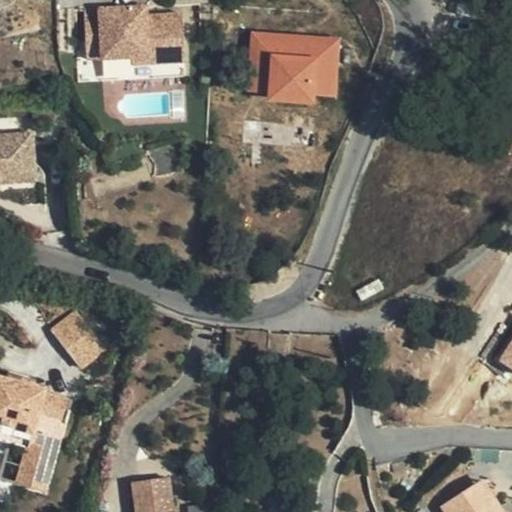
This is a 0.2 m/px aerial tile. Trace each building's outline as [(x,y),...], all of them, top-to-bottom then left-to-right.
[(145,6),(83,7),(84,38),(100,37),(100,57),(130,56),(130,64),(183,63),(182,15),(146,16),(145,6)] [(100,37),(84,38),(84,57),(100,57),(100,37)] [(333,48),(251,37),(246,71),(267,74),(265,93),(264,101),(303,106),(304,99),(326,101),(333,48)] [(267,74),(246,71),(243,91),(265,93),(267,74)] [(0,184),(37,181),(33,134),(0,137),(0,184)] [(105,347),(76,310),(52,329),(80,366),(105,347)] [(511,335),(495,359),(511,370),(511,335)] [(8,378),(8,381),(30,388),(31,384),(32,379),(11,372),(8,378)] [(8,378),(0,376),(0,427),(29,436),(26,447),(21,471),(47,479),(59,438),(40,432),(45,414),(64,418),(70,399),(43,392),(44,388),(31,384),(30,388),(8,381),(8,378)] [(0,439),(26,447),(29,436),(0,427),(0,439)] [(404,460),(392,464),(393,473),(406,469),(404,460)] [(47,479),(21,471),(18,482),(45,489),(47,479)] [(133,481),(137,501),(171,497),(169,477),(133,481)] [(484,480),(467,491),(471,498),(488,487),(484,480)] [(471,498),(467,491),(443,507),(446,511),(505,511),(488,487),(471,498)] [(137,501),(138,511),(173,511),(171,497),(137,501)]
